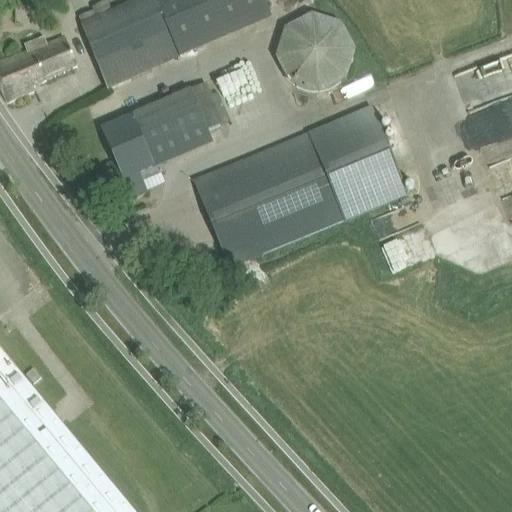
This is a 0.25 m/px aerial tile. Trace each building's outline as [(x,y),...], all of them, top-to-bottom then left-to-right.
[(108,92),(179,63),(153,0),(147,0),(82,26),(108,92)] [(356,40),(353,29),(326,23),(293,32),(286,58),(297,96),(327,103),(354,96),(358,81),(367,79),(371,63),(365,42),(356,40)] [(0,63),(0,92),(7,104),(35,92),(33,88),(77,68),(64,39),(45,44),(43,37),(24,47),(27,53),(0,63)] [(213,87),(256,74),(251,59),(209,72),(213,87)] [(343,222),(408,195),(372,110),(308,136),(194,183),(230,269),(343,222)] [(481,150),(511,139),(511,115),(510,111),(472,123),(481,150)] [(102,131),(116,163),(106,167),(123,205),(147,195),(143,183),(165,173),(154,147),(146,151),(132,118),(102,131)] [(397,275),(442,263),(434,233),(389,245),(397,275)] [(0,511),(132,511),(0,351),(0,511)]
